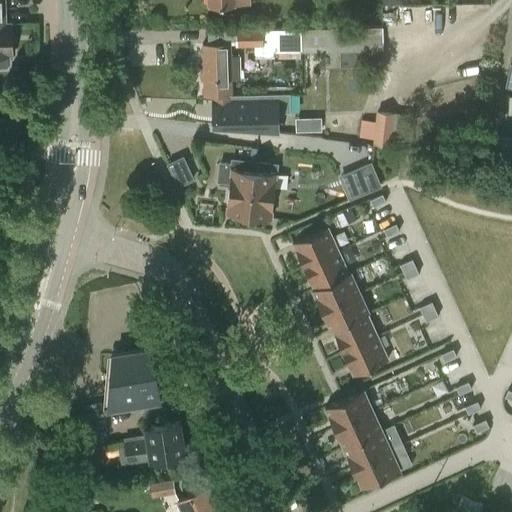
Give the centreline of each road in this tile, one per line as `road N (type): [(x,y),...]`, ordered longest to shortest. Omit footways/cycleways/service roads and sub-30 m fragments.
road 1 (tertiary): [(281,511),(181,286),(144,258),(57,245)]
road 2 (tertiary): [(57,245),(73,158),(70,0)]
road 3 (tertiary): [(0,412),(57,245)]
